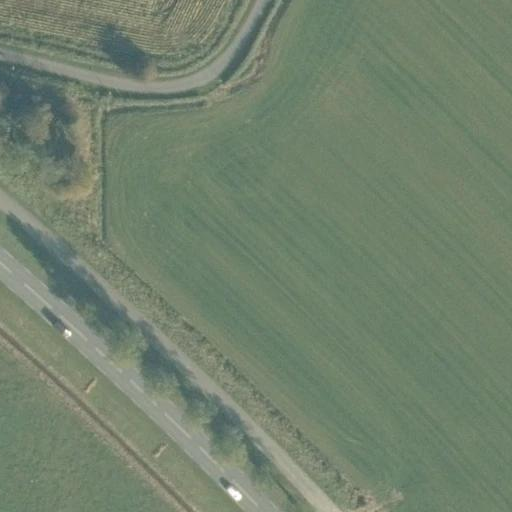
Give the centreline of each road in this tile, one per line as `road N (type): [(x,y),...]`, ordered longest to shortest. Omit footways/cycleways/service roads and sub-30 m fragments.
road 1 (unclassified): [(331,511),(130,313),(0,198)]
road 2 (secondary): [(262,511),(0,263)]
